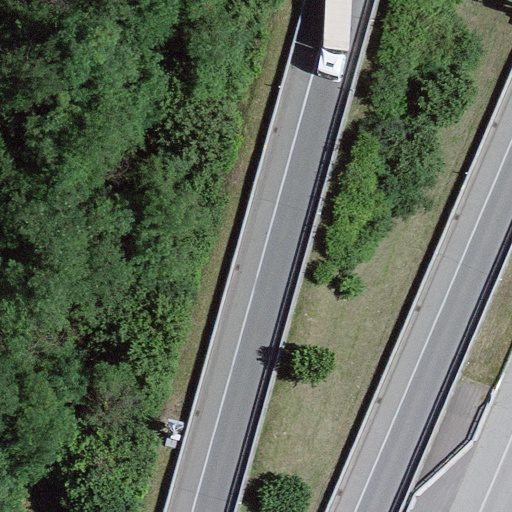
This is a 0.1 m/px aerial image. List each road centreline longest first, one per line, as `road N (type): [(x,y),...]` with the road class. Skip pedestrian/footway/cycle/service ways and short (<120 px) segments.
road 1 (motorway): [(346,0),(208,511)]
road 2 (motorway): [(511,175),(370,511)]
